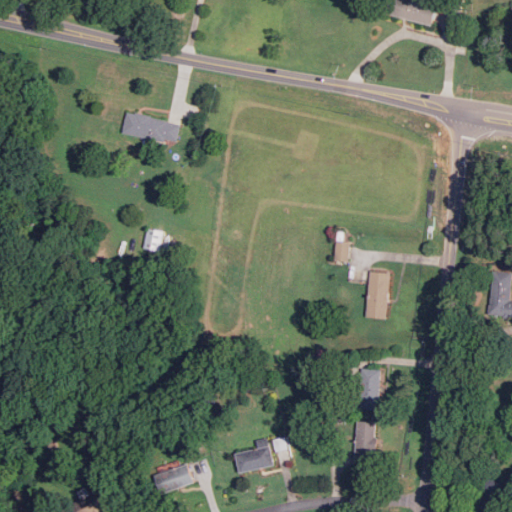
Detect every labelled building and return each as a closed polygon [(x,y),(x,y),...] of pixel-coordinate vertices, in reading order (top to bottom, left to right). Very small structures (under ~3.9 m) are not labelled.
[(389,0),(386,13),(433,25),(438,5),(425,1),(425,0),(389,0)] [(125,133),(179,143),(182,122),(129,113),(125,133)] [(162,249),(165,230),(149,228),(146,247),(162,249)] [(337,260),(350,260),(351,241),(338,240),(337,260)] [(369,316),(389,318),(391,272),(371,270),(369,316)] [(511,270),(494,270),(492,314),(511,314),(511,270)] [(381,408),(382,369),(362,368),(362,408),(381,408)] [(376,464),(377,421),(359,421),(357,464),(376,464)] [(289,449),(286,436),(274,439),(277,452),(289,449)] [(241,472),(276,465),(270,438),(260,440),(262,448),(238,453),(241,472)] [(164,495),(196,480),(188,462),(156,477),(164,495)] [(500,511),(502,480),(481,479),(479,511),(500,511)] [(74,511),(90,511),(111,501),(104,488),(71,505),(74,511)]
